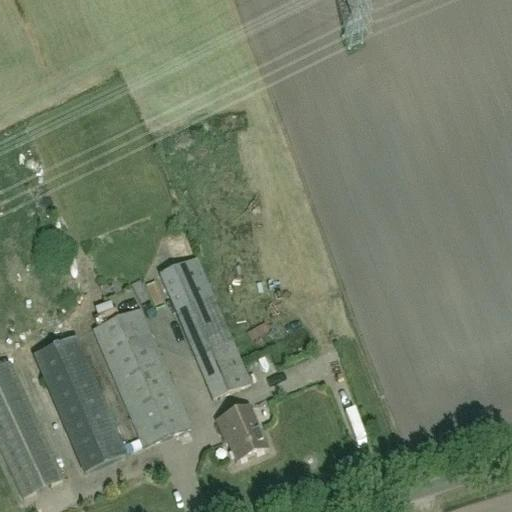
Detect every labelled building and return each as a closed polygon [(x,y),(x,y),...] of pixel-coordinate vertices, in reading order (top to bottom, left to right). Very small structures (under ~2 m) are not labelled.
[(189,241),(168,244),(170,257),(191,255),(189,241)] [(214,403),(248,389),(210,300),(192,264),(160,278),(176,314),(214,403)] [(118,394),(166,374),(145,326),(98,346),(118,394)] [(85,475),(125,458),(75,341),(35,358),(85,475)] [(0,452),(23,502),(63,483),(9,367),(0,371),(0,452)] [(189,433),(171,390),(124,409),(142,453),(189,433)] [(267,453),(249,410),(216,424),(221,438),(223,437),(236,466),(267,453)]
